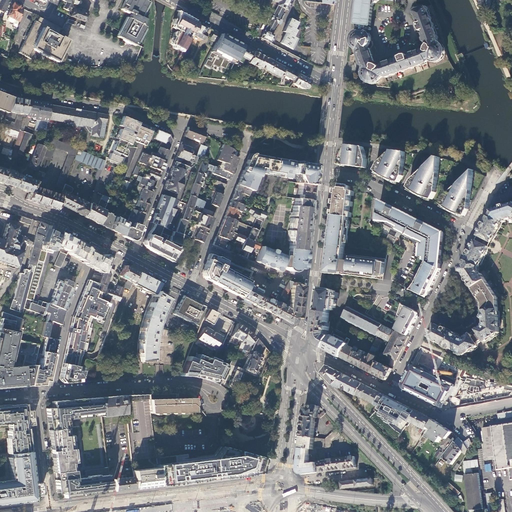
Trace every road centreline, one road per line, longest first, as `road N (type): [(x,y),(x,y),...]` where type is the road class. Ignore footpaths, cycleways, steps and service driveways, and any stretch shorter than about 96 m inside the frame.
road 1 (tertiary): [(274,485),(48,509)]
road 2 (primary): [(443,509),(303,362)]
road 3 (tertiary): [(333,84),(172,0)]
road 4 (residential): [(181,120),(243,139),(206,246)]
road 5 (secondary): [(306,350),(324,173)]
road 6 (primary): [(301,379),(422,503)]
road 7 (residential): [(207,392),(183,382),(51,389)]
road 8 (residential): [(51,389),(67,316),(99,239)]
road 9 (residential): [(468,233),(362,179),(324,173)]
road 10 (residential): [(0,85),(152,120)]
road 11 (residential): [(132,256),(178,129)]
road 12 (tertiary): [(299,489),(422,503)]
